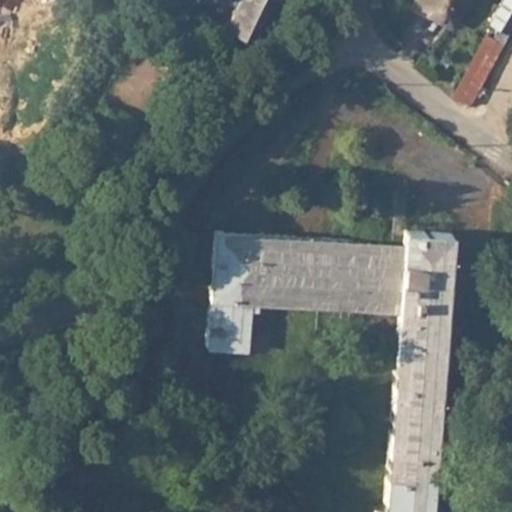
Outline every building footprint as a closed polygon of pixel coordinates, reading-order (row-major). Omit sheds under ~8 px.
[(197,0),(196,4),(218,16),(226,0),(197,0)] [(239,0),(238,2),(226,31),(258,44),(271,15),(277,18),(283,2),(279,0),(239,0)] [(462,0),(416,0),(411,13),(449,30),(462,0)] [(456,96),(470,104),(511,26),(511,1),(511,0),(503,0),(489,27),(497,32),(491,42),(486,39),(456,96)] [(146,101),(161,110),(166,104),(174,108),(192,78),(169,64),(146,101)] [(148,132),(161,140),(178,111),(174,108),(166,104),(148,132)] [(152,155),(161,140),(148,132),(144,130),(135,146),(152,155)] [(432,511),(454,237),(408,232),(407,247),(219,230),(210,347),(250,351),(254,302),(402,314),(388,491),(381,490),(379,511),(432,511)]
